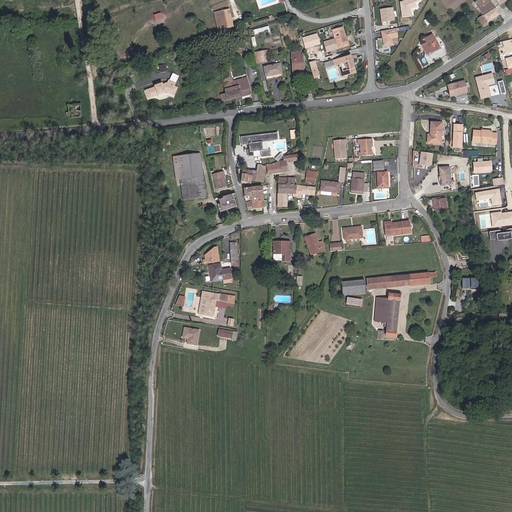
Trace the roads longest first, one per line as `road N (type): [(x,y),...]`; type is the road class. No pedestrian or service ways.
road 1 (residential): [(248,222),(196,244),(158,330),(148,511)]
road 2 (residential): [(406,198),(418,205),(450,274),(437,363),(443,404),(457,414),(511,416)]
road 3 (tertiary): [(0,135),(232,111)]
road 4 (residential): [(406,198),(248,222)]
road 5 (tertiary): [(232,111),(371,94)]
road 6 (track): [(99,127),(78,0)]
road 7 (tertiary): [(406,89),(511,23)]
